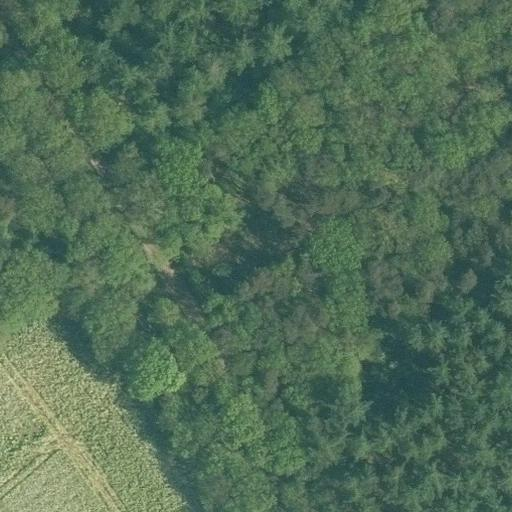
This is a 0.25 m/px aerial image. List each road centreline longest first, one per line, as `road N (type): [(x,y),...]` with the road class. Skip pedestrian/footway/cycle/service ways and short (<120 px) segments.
road 1 (track): [(312,511),(0,11)]
road 2 (track): [(128,219),(408,0)]
